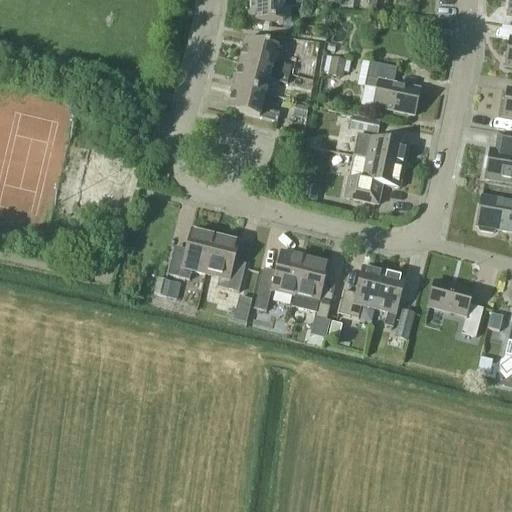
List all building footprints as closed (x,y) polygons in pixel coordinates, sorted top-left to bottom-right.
[(301,8),(301,0),(251,0),(251,23),(281,24),(281,8),(301,8)] [(425,9),(427,0),(411,0),(410,6),(425,9)] [(247,41),(240,64),(288,77),(291,69),(272,64),(276,49),(247,41)] [(325,78),(341,81),(343,74),(347,75),(349,64),(329,59),(328,61),(322,59),(319,71),(326,72),(325,78)] [(286,85),(288,77),(240,64),(234,87),(264,95),(268,80),(286,85)] [(370,64),(367,79),(365,88),(377,90),(373,109),(415,117),(420,90),(394,85),(397,69),(370,64)] [(260,110),(264,95),(234,87),(228,111),(276,124),(279,115),(260,110)] [(511,92),(507,91),(503,117),(511,118),(511,92)] [(351,118),(348,131),(376,137),(379,124),(351,118)] [(358,136),(354,158),(404,168),(409,147),(358,136)] [(511,138),(498,136),(495,154),(490,153),(486,178),(511,182),(511,138)] [(97,147),(84,204),(118,212),(131,155),(97,147)] [(400,190),(404,168),(354,158),(345,200),(379,207),(383,187),(400,190)] [(317,189),(302,186),(300,200),(314,203),(317,189)] [(493,235),(496,231),(511,234),(511,202),(483,198),(477,228),(479,229),(481,233),(493,235)] [(193,273),(206,276),(217,237),(193,231),(186,256),(174,253),(169,277),(190,282),(193,273)] [(241,243),(217,237),(206,276),(220,280),(218,289),(238,294),(244,270),(234,268),(241,243)] [(272,293),(296,298),(306,259),(282,253),(276,278),(264,275),(255,310),(267,314),(272,293)] [(330,265),(306,259),(296,298),(306,301),(304,307),(310,314),(314,316),(313,319),(326,322),(333,293),(323,290),(330,265)] [(363,269),(357,296),(345,293),(340,316),(360,321),(363,308),(376,312),(385,274),(363,269)] [(407,279),(385,274),(376,312),(389,315),(386,328),(394,330),(407,279)] [(166,299),(170,284),(157,281),(153,296),(166,299)] [(435,284),(429,309),(468,319),(463,337),(476,340),(484,311),(471,308),(474,294),(435,284)] [(249,309),(236,306),(233,318),(246,322),(249,309)] [(406,343),(413,315),(401,312),(394,340),(406,343)] [(341,327),(331,324),(327,339),(338,342),(341,327)] [(476,377),(488,379),(491,362),(479,359),(476,377)]
